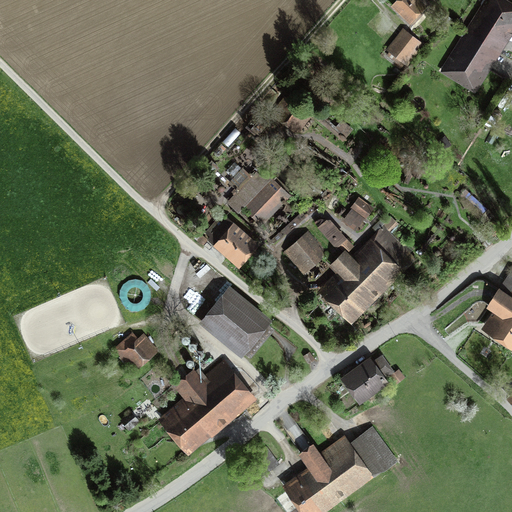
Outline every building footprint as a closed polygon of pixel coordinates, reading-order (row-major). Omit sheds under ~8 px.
[(421,7),(412,0),(401,0),(399,3),(397,0),(394,3),(411,18),(421,7)] [(511,10),(495,0),(492,0),(471,34),(494,49),(511,21),(511,10)] [(418,43),(405,32),(391,50),(392,50),(388,54),(399,63),(402,59),(404,60),(418,43)] [(471,84),(494,49),(471,34),(467,40),(464,39),(445,68),(471,84)] [(301,112),(291,105),(282,117),(292,124),(301,112)] [(287,194),(272,179),(245,208),(260,222),(287,194)] [(252,245),(221,217),(208,232),(239,259),(252,245)] [(410,255),(382,226),(377,232),(382,237),(356,262),(345,251),(333,263),(344,275),(328,291),(350,313),(410,255)] [(207,239),(198,231),(194,236),(203,244),(207,239)] [(304,239),(288,253),(302,270),(318,256),(304,239)] [(339,245),(345,251),(351,245),(345,239),(339,245)] [(511,295),(511,297),(494,286),(483,302),(501,313),(491,328),(511,342),(511,295)] [(267,322),(227,290),(204,320),(243,352),(267,322)] [(451,325),(442,332),(446,336),(454,329),(451,325)] [(132,335),(115,348),(131,368),(148,354),(132,335)] [(393,371),(382,355),(371,363),(370,362),(347,379),(360,396),(382,380),(385,383),(388,381),(385,378),(383,380),(382,379),(393,371)] [(215,423),(250,394),(223,362),(205,376),(198,368),(191,374),(180,383),(179,381),(175,385),(190,403),(184,408),(181,405),(165,418),(188,446),(210,428),(213,430),(218,426),(215,423)] [(130,413),(123,419),(129,427),(137,421),(130,413)] [(311,443),(300,451),(314,471),(290,489),(306,511),(310,511),(377,463),(381,469),(394,460),(372,429),(326,463),(311,443)] [(266,447),(245,462),(255,476),(277,461),(266,447)]
